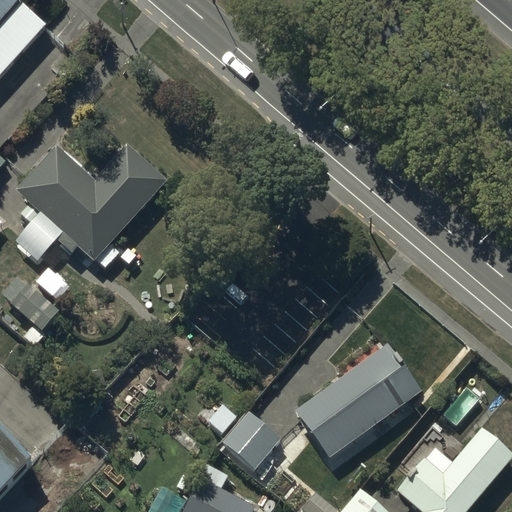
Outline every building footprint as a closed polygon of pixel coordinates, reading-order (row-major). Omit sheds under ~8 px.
[(10,0),(0,0),(0,43),(27,14),(10,0)] [(159,183),(124,153),(97,185),(55,149),(17,193),(93,259),(159,183)] [(40,219),(30,209),(22,216),(32,226),(40,219)] [(23,250),(8,237),(0,246),(0,250),(13,262),(23,250)] [(119,256),(112,249),(97,263),(105,270),(119,256)] [(136,259),(129,252),(122,260),(129,266),(136,259)] [(64,286),(49,272),(37,284),(53,299),(64,286)] [(60,316),(29,289),(13,308),(43,335),(60,316)] [(422,398),(388,351),(296,416),(330,463),(422,398)] [(236,420),(223,409),(209,426),(222,436),(236,420)] [(281,442),(250,415),(224,446),(255,472),(281,442)] [(470,511),(511,463),(511,458),(483,433),(444,479),(425,462),(396,495),(416,511),(470,511)] [(0,511),(0,502),(34,467),(0,434),(0,511)] [(201,482),(185,511),(254,511),(255,511),(201,482)] [(178,511),(184,501),(163,490),(151,511),(178,511)] [(380,511),(360,495),(345,511),(380,511)] [(333,511),(316,497),(303,511),(333,511)]
